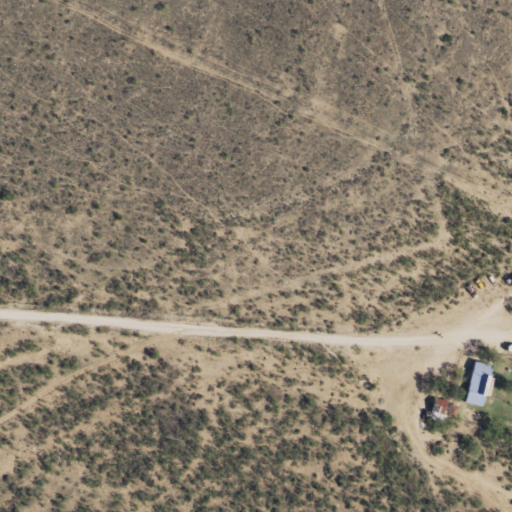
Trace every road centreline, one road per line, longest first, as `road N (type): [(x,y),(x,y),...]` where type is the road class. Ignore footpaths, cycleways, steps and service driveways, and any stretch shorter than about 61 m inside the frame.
road 1 (residential): [(458,344),(122,349),(0,341)]
road 2 (track): [(458,344),(458,279),(511,81)]
road 3 (track): [(0,467),(72,425),(122,349)]
